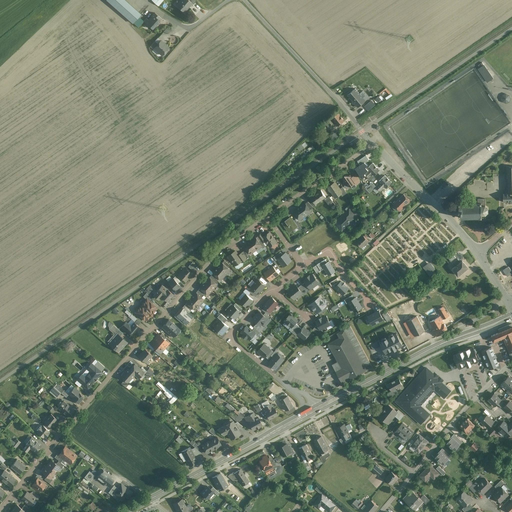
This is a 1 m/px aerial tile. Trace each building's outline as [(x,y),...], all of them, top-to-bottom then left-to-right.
[(141,13),(125,0),(107,0),(138,27),(144,21),(139,17),(141,13)] [(181,0),(176,6),(183,12),(191,3),(192,2),(188,0),(181,0)] [(155,13),(148,20),(146,18),(144,21),(152,29),(161,19),(155,13)] [(169,48),(161,41),(158,44),(154,48),(162,55),(164,55),(166,53),(165,51),(169,48)] [(491,69),(489,71),(484,64),(477,68),(487,82),(496,76),(491,69)] [(355,89),(346,96),(357,109),(369,99),(363,91),(359,95),(355,89)] [(504,104),(511,100),(508,93),(501,96),(504,104)] [(371,101),(364,107),(368,112),(375,105),(371,101)] [(339,114),(332,119),(338,127),(345,122),(339,114)] [(373,163),(367,169),(368,170),(364,174),(365,175),(369,178),(372,174),(374,176),(379,170),(373,163)] [(511,166),(507,167),(507,175),(507,178),(508,178),(509,194),(503,194),(503,202),(511,201),(511,166)] [(361,182),(356,174),(352,177),(353,177),(356,182),(355,183),(357,185),(361,182)] [(353,177),(345,176),(345,177),(342,179),(344,182),(344,183),(345,185),(351,186),(352,188),(353,188),(355,187),(355,186),(354,184),(355,183),(356,182),(353,177)] [(385,176),(379,181),(380,183),(376,187),(380,191),(384,187),(386,188),(392,183),(385,176)] [(340,189),(335,183),(334,183),(328,187),(328,188),(329,189),(328,190),(329,192),(331,192),(333,195),(334,195),(336,194),(337,194),(338,195),(339,195),(341,194),(342,193),(342,192),(340,189)] [(372,183),(366,189),(370,193),(376,187),(372,183)] [(321,190),(310,197),(311,198),(313,201),(315,204),(326,197),(321,190)] [(404,195),(393,205),(399,211),(410,201),(404,195)] [(329,196),(325,200),(329,205),(333,202),(329,196)] [(485,199),(478,199),(478,203),(459,203),(459,218),(482,217),(482,218),(486,218),(485,214),(488,212),(488,208),(485,205),(485,199)] [(310,210),(306,203),(305,203),(299,207),(306,216),(309,214),(309,213),(311,211),(310,210)] [(350,205),(345,209),(347,211),(349,209),(353,213),(355,210),(350,205)] [(299,207),(294,211),(298,218),(299,219),(301,218),(303,218),(306,216),(299,207)] [(347,211),(335,223),(342,230),(354,219),(352,216),(353,215),(352,213),(353,213),(349,209),(347,211)] [(297,226),(291,217),(283,222),(289,232),(297,226)] [(263,237),(266,241),(270,247),(271,246),(272,246),(275,244),(275,243),(276,242),(270,232),(263,237)] [(368,241),(363,235),(360,238),(365,244),(368,241)] [(259,242),(256,237),(250,241),(256,250),(262,246),(259,242)] [(365,244),(360,238),(356,242),(362,247),(365,244)] [(250,241),(244,245),(249,253),(250,253),(252,252),(253,252),(256,250),(250,241)] [(235,251),(229,256),(228,256),(226,257),(228,260),(231,260),(232,262),(233,262),(235,265),(236,264),(238,265),(240,263),(241,261),(242,261),(238,255),(235,251)] [(278,259),(283,255),(281,252),(274,257),(276,260),(278,259)] [(242,253),(238,255),(242,261),(243,262),(246,259),(242,253)] [(283,255),(278,259),(283,266),(291,260),(286,253),(283,255)] [(456,256),(448,263),(451,267),(454,264),(455,266),(460,262),(456,256)] [(325,259),(313,267),(316,273),(324,268),(329,276),(335,272),(329,261),(327,262),(325,259)] [(455,266),(452,269),(458,276),(468,268),(462,261),(460,262),(455,266)] [(197,266),(192,262),(188,267),(193,271),(197,266)] [(222,263),(222,262),(217,268),(226,275),(228,272),(228,271),(230,269),(228,268),(222,263)] [(243,269),(245,272),(254,267),(252,263),(243,269)] [(435,269),(431,264),(426,269),(424,266),(423,267),(430,275),(434,272),(433,270),(435,269)] [(273,266),(264,273),(270,281),(279,274),(273,266)] [(511,272),(508,266),(503,270),(507,277),(511,273),(511,272)] [(185,268),(183,271),(182,270),(178,275),(186,282),(192,274),(185,268)] [(217,268),(213,273),(219,278),(220,280),(222,278),(224,278),(226,275),(217,268)] [(307,279),(304,281),(305,282),(311,289),(319,283),(312,274),(310,276),(310,275),(306,278),(307,279)] [(217,281),(211,275),(209,278),(216,284),(218,281),(217,281)] [(209,278),(209,277),(204,283),(213,290),(215,287),(215,286),(216,284),(209,278)] [(180,286),(172,278),(168,282),(176,290),(180,286)] [(258,278),(250,287),(257,293),(265,285),(258,278)] [(338,278),(331,282),(332,285),(334,285),(344,295),(350,290),(346,287),(349,285),(346,282),(344,285),(341,282),(340,283),(339,282),(340,281),(338,278)] [(305,282),(302,284),(307,292),(311,289),(305,282)] [(213,290),(204,283),(199,288),(207,294),(207,295),(209,293),(210,293),(213,290)] [(149,284),(144,290),(149,295),(152,292),(154,289),(149,284)] [(303,295),(307,292),(302,284),(298,288),(302,293),(301,293),(303,295)] [(157,291),(154,294),(159,299),(161,296),(167,301),(173,295),(162,285),(157,291)] [(298,288),(296,286),(288,292),(294,299),(301,293),(302,293),(298,288)] [(207,294),(200,288),(198,290),(204,296),(205,296),(207,294)] [(196,293),(195,292),(191,298),(199,305),(202,302),(202,301),(203,299),(202,298),(196,293)] [(153,299),(146,293),(143,296),(146,299),(147,299),(150,302),(153,299)] [(247,294),(240,301),(247,307),(253,300),(247,294)] [(351,295),(343,299),(345,302),(348,301),(354,311),(362,307),(355,296),(353,297),(351,295)] [(270,297),(263,305),(264,306),(269,311),(277,302),(270,297)] [(319,297),(308,304),(314,312),(317,311),(324,306),(325,305),(319,297)] [(191,298),(186,303),(192,308),(194,310),(196,308),(197,308),(199,305),(191,298)] [(146,299),(136,312),(146,321),(150,316),(152,316),(152,313),(157,308),(150,302),(147,299),(146,299)] [(235,303),(227,312),(234,318),(242,309),(235,303)] [(190,310),(185,305),(175,317),(182,323),(183,322),(186,324),(193,316),(189,313),(190,310)] [(324,306),(317,311),(319,314),(326,310),(324,306)] [(441,315),(430,322),(434,330),(437,334),(447,328),(442,320),(449,316),(443,306),(438,310),(441,315)] [(378,309),(367,316),(372,325),(384,318),(386,321),(389,319),(385,311),(381,314),(378,309)] [(260,312),(254,318),(261,325),(267,318),(260,312)] [(217,317),(220,320),(223,322),(227,319),(220,313),(217,317)] [(283,320),(291,327),(294,323),(297,319),(289,313),(283,320)] [(321,318),(318,320),(316,322),(317,324),(320,330),(321,330),(330,324),(326,316),(322,318),(321,318)] [(417,316),(407,321),(415,336),(425,331),(417,316)] [(180,330),(169,319),(162,327),(173,337),(180,330)] [(223,322),(220,320),(214,327),(222,334),(228,327),(223,322)] [(128,325),(125,323),(121,327),(126,332),(127,331),(131,335),(131,334),(133,331),(135,333),(139,328),(134,323),(129,327),(127,325),(128,325)] [(289,329),(292,333),(298,326),(294,323),(291,327),(289,329)] [(320,330),(317,324),(312,330),(319,336),(324,333),(321,330),(320,330)] [(245,325),(239,331),(242,334),(240,336),(244,339),(246,337),(249,339),(254,333),(251,330),(245,325)] [(298,326),(292,333),(296,336),(298,334),(302,329),(298,326)] [(352,331),(328,343),(338,361),(332,364),(339,377),(342,378),(344,382),(348,380),(372,367),(350,326),(352,331)] [(511,326),(491,336),(494,342),(495,342),(503,338),(511,334),(511,326)] [(254,327),(251,330),(254,333),(258,336),(261,333),(254,327)] [(310,333),(303,327),(302,329),(298,334),(305,339),(310,333)] [(397,331),(380,340),(387,353),(404,344),(397,331)] [(118,335),(110,344),(118,351),(126,342),(120,336),(118,334),(118,335)] [(511,334),(503,338),(505,343),(509,352),(510,354),(511,352),(511,334)] [(160,336),(159,335),(155,338),(154,339),(164,348),(165,346),(166,346),(168,345),(168,342),(164,339),(160,336)] [(164,348),(154,339),(152,341),(152,342),(150,344),(155,348),(159,352),(162,352),(163,350),(163,349),(164,348)] [(263,343),(256,351),(264,357),(265,355),(271,349),(263,343)] [(499,366),(491,347),(481,351),(488,370),(499,366)] [(473,348),(454,355),(460,368),(478,360),(473,348)] [(145,349),(139,357),(145,362),(147,360),(151,355),(145,349)] [(274,352),(271,349),(265,355),(269,358),(271,356),(274,352)] [(285,357),(276,349),(274,352),(271,356),(273,357),(270,361),(276,367),(285,357)] [(104,367),(98,361),(94,366),(101,371),(104,367)] [(89,372),(85,377),(84,377),(81,374),(77,379),(83,385),(87,389),(87,388),(88,389),(94,381),(97,377),(102,372),(101,371),(94,366),(91,363),(87,368),(89,371),(89,372)] [(143,372),(135,364),(130,370),(135,374),(135,375),(138,378),(142,374),(143,372)] [(426,366),(395,401),(401,407),(421,425),(430,414),(421,406),(434,390),(444,399),(451,391),(442,382),(444,380),(441,377),(437,374),(435,371),(433,373),(426,366)] [(128,369),(121,377),(124,380),(128,383),(128,382),(135,375),(135,374),(130,370),(128,369)] [(511,379),(509,376),(502,383),(507,388),(511,382),(511,379)] [(399,378),(388,384),(392,391),(387,393),(389,397),(396,393),(401,390),(400,387),(403,385),(399,378)] [(172,404),(178,397),(158,382),(156,384),(165,391),(164,393),(169,398),(167,400),(172,404)] [(79,392),(74,387),(69,394),(73,398),(73,399),(79,404),(81,401),(84,397),(79,392)] [(501,400),(494,394),(488,400),(495,406),(497,404),(501,400)] [(281,400),(280,400),(286,411),(294,406),(288,396),(287,396),(281,400)] [(74,410),(64,401),(58,408),(68,416),(74,410)] [(269,404),(265,407),(267,411),(265,412),(269,420),(278,415),(274,408),(272,409),(269,405),(269,404)] [(388,404),(379,415),(386,420),(385,421),(388,424),(394,416),(397,412),(397,411),(388,404)] [(239,413),(230,405),(227,408),(232,413),(237,416),(239,413)] [(253,412),(250,409),(248,410),(250,414),(258,428),(263,425),(259,419),(258,416),(256,417),(253,412)] [(404,415),(398,410),(397,411),(397,412),(394,416),(400,421),(404,415)] [(237,416),(234,419),(237,422),(244,418),(242,414),(240,412),(239,413),(237,416)] [(57,419),(51,414),(44,422),(45,423),(50,427),(51,427),(57,419)] [(250,414),(244,418),(247,423),(248,422),(253,431),(258,428),(250,414)] [(487,415),(481,421),(488,428),(492,424),(494,422),(487,415)] [(475,426),(467,419),(460,426),(467,434),(475,426)] [(506,424),(503,422),(504,421),(497,428),(505,434),(511,428),(508,426),(507,424),(506,424)] [(232,425),(231,422),(223,426),(224,428),(219,430),(218,429),(218,430),(224,435),(227,433),(231,439),(238,435),(235,430),(237,429),(234,424),(232,425)] [(414,432),(402,423),(398,428),(395,431),(396,432),(407,441),(414,432)] [(344,424),(337,428),(341,435),(343,438),(344,441),(344,440),(351,437),(348,431),(345,426),(344,424)] [(42,426),(41,425),(37,431),(38,432),(37,432),(43,438),(44,437),(45,438),(49,433),(48,432),(49,431),(48,430),(43,425),(42,426)] [(424,438),(420,435),(414,441),(411,446),(410,448),(412,446),(416,449),(415,450),(419,452),(428,442),(428,441),(424,438)] [(460,439),(455,435),(451,438),(450,438),(449,440),(447,443),(449,445),(449,446),(452,448),(455,450),(460,444),(457,442),(460,439)] [(321,436),(314,440),(316,444),(315,445),(316,446),(317,446),(318,448),(319,448),(322,455),(323,456),(329,452),(329,451),(321,436)] [(31,437),(31,438),(28,437),(24,442),(26,444),(25,445),(36,453),(42,445),(31,437)] [(217,437),(209,441),(214,449),(221,445),(217,437)] [(20,442),(16,439),(14,442),(11,439),(9,442),(12,444),(16,448),(20,442)] [(209,441),(202,445),(206,453),(214,449),(209,441)] [(474,443),(470,447),(474,452),(479,447),(474,443)] [(283,445),(280,447),(279,448),(283,456),(291,452),(291,451),(287,444),(283,446),(283,445)] [(306,445),(299,448),(303,456),(305,455),(307,460),(312,458),(309,453),(310,452),(306,445)] [(76,455),(65,447),(59,454),(59,455),(63,458),(69,463),(72,459),(72,460),(76,455)] [(190,447),(182,452),(189,466),(189,467),(198,462),(198,461),(198,462),(190,448),(190,447)] [(443,449),(439,453),(439,452),(437,454),(438,455),(435,457),(438,460),(437,460),(440,463),(440,462),(443,464),(448,459),(446,456),(448,454),(443,449)] [(323,456),(322,455),(320,457),(323,463),(326,460),(326,458),(328,457),(330,455),(329,452),(323,456)] [(63,458),(59,455),(59,454),(57,453),(54,457),(59,461),(60,462),(63,458)] [(270,461),(266,455),(263,457),(263,459),(259,461),(264,470),(272,466),(270,461)] [(25,466),(17,459),(11,467),(19,474),(25,466)] [(56,464),(51,461),(47,466),(55,473),(57,470),(57,469),(59,467),(59,466),(56,464)] [(60,462),(59,461),(56,464),(59,466),(59,467),(61,469),(64,465),(60,462)] [(304,461),(301,463),(304,469),(307,468),(306,467),(309,465),(307,462),(305,463),(304,461)] [(430,465),(419,476),(425,481),(432,474),(436,478),(439,474),(430,465)] [(55,473),(47,466),(42,472),(47,476),(50,478),(55,473)] [(272,466),(264,470),(267,474),(274,470),(274,469),(273,469),(272,466)] [(383,471),(378,467),(375,472),(379,476),(383,471)] [(234,474),(238,480),(243,486),(249,482),(240,469),(234,474)] [(15,479),(4,470),(0,475),(0,477),(10,486),(15,479)] [(111,476),(103,470),(98,477),(97,478),(109,486),(114,480),(110,477),(111,476)] [(90,482),(95,475),(89,471),(84,477),(90,482)] [(233,472),(228,476),(234,482),(238,480),(234,474),(233,472)] [(398,477),(392,472),(386,478),(392,484),(398,477)] [(227,486),(220,473),(212,477),(219,491),(227,486)] [(38,478),(33,484),(34,485),(32,487),(38,492),(40,490),(41,491),(45,484),(38,478)] [(491,485),(485,478),(484,479),(483,479),(481,480),(481,482),(479,484),(477,486),(479,488),(483,493),(491,485)] [(505,484),(501,480),(494,486),(498,490),(501,487),(505,484)] [(477,482),(475,484),(474,483),(469,488),(474,493),(479,488),(477,486),(479,484),(477,482)] [(117,487),(113,493),(121,499),(124,495),(127,497),(132,491),(120,483),(117,487)] [(113,493),(117,487),(112,484),(108,491),(112,494),(113,493)] [(218,493),(211,487),(208,490),(203,486),(197,494),(206,501),(212,493),(215,496),(218,493)] [(498,490),(493,495),(500,502),(505,498),(505,496),(507,493),(501,487),(498,490)] [(412,491),(404,499),(415,509),(422,501),(420,499),(412,491)] [(28,493),(27,492),(22,498),(30,505),(34,499),(35,498),(28,493)] [(467,495),(464,492),(457,499),(464,507),(465,507),(469,503),(472,500),(470,498),(470,496),(469,495),(467,495)] [(329,511),(335,505),(322,494),(313,504),(318,508),(321,504),(329,511)] [(430,500),(423,495),(420,499),(422,501),(426,504),(430,500)] [(188,511),(182,499),(173,504),(177,511),(188,511)] [(354,501),(352,504),(357,509),(360,506),(358,505),(358,504),(354,501)] [(371,501),(363,510),(365,511),(373,511),(378,507),(371,501)] [(473,507),(469,503),(465,507),(464,507),(462,509),(464,511),(468,511),(471,509),(473,507)]
